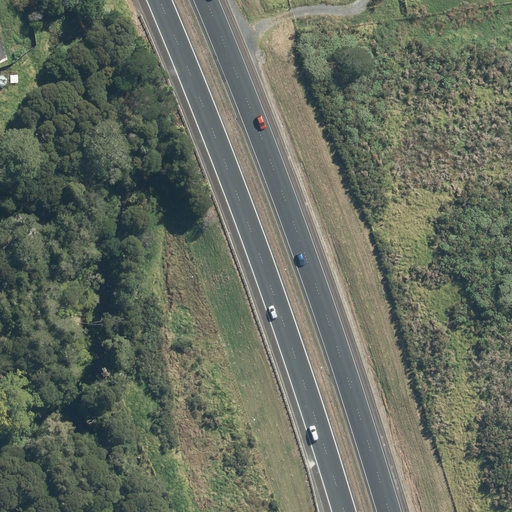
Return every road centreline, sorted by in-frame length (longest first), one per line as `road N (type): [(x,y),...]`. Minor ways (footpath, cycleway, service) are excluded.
road 1 (motorway): [(344,511),(250,234),(157,0)]
road 2 (motorway): [(206,0),(339,353),(388,511)]
road 3 (track): [(224,42),(361,0)]
